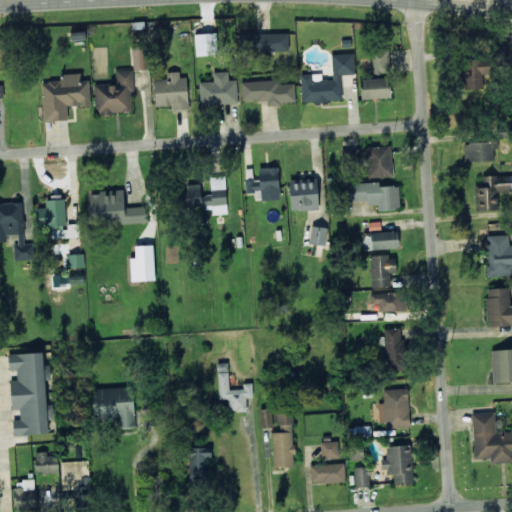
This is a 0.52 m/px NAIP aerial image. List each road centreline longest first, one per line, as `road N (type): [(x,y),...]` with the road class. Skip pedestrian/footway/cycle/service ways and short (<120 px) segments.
road 1 (residential): [(452,510),(416,0)]
road 2 (residential): [(425,124),(0,152)]
